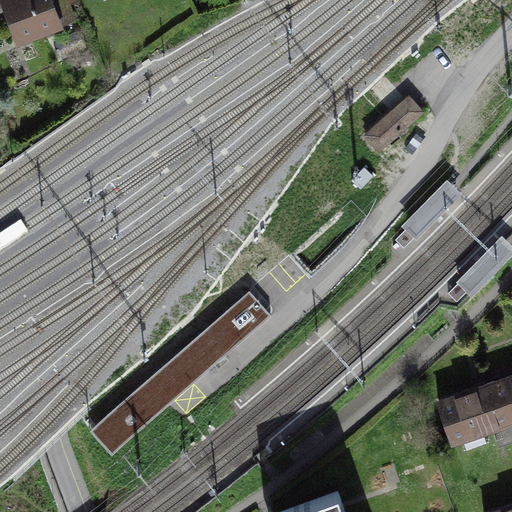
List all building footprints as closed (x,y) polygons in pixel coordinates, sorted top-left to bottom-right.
[(379,148),(423,111),(410,96),(366,133),(379,148)] [(461,191),(446,176),(401,223),(417,238),(461,191)] [(366,208),(385,191),(375,180),(356,198),(366,208)] [(511,242),(502,233),(457,279),(472,293),(511,251),(511,242)] [(251,289),(91,426),(113,451),(272,313),(251,289)] [(511,376),(439,402),(453,440),(491,427),(511,419),(511,376)] [(344,511),(336,489),(272,511),(344,511)]
